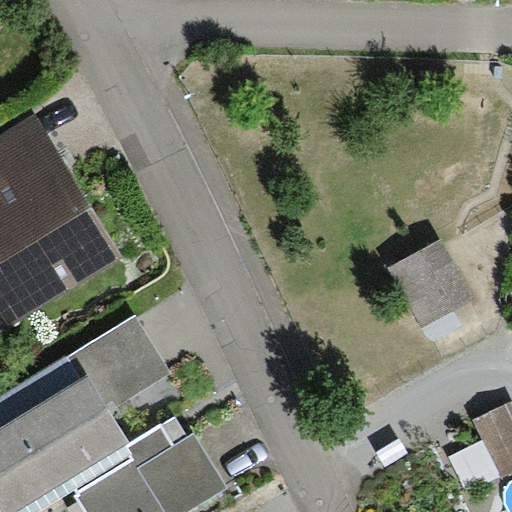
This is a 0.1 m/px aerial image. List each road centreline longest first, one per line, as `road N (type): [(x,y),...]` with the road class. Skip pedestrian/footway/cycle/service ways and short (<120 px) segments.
road 1 (residential): [(101,38),(325,511)]
road 2 (residential): [(101,38),(157,23),(511,30)]
